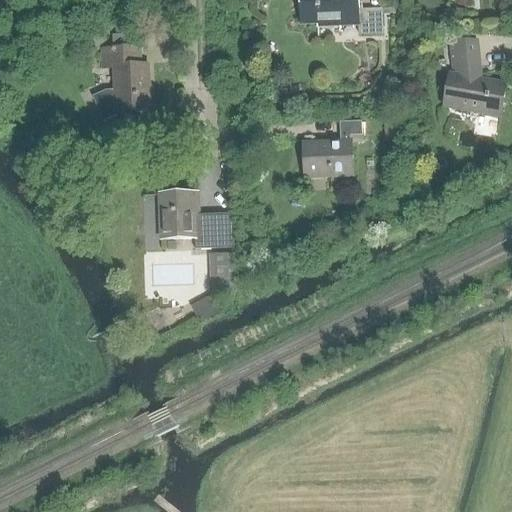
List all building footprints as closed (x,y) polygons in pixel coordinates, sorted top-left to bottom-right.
[(299,0),(300,27),(318,26),(318,29),(359,27),(360,38),(382,37),(381,13),(360,14),(359,0),(299,0)] [(477,44),(452,47),(456,79),(450,77),(444,109),(502,120),(508,88),(482,83),(477,44)] [(103,124),(103,125),(118,119),(117,118),(117,116),(150,114),(148,68),(140,68),(140,50),(138,51),(113,52),(101,52),(102,71),(114,71),(115,96),(106,96),(95,101),(105,123),(103,124)] [(478,117),(474,132),(497,137),(501,123),(478,117)] [(402,142),(401,121),(384,122),(385,143),(402,142)] [(341,148),(303,150),(305,180),(331,178),(331,182),(353,181),(351,141),(364,140),(363,124),(340,125),(341,148)] [(198,197),(161,199),(162,245),(194,245),(194,253),(211,252),(211,226),(195,226),(194,219),(199,219),(198,197)] [(228,255),(209,255),(211,293),(230,293),(228,255)]
